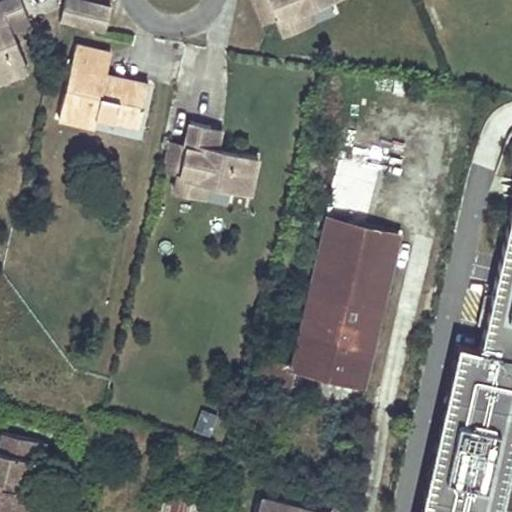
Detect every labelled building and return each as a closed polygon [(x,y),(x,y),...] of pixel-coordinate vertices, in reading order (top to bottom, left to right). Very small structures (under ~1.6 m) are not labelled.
[(0,0),(0,77),(28,66),(12,27),(8,18),(26,10),(21,0),(0,0)] [(64,0),(59,22),(106,33),(112,6),(84,0),(64,0)] [(270,0),(253,0),(263,23),(278,17),(270,0)] [(297,12),(326,0),(270,0),(278,17),(284,33),(303,25),(297,12)] [(330,0),(326,0),(297,12),(303,25),(336,12),(330,0)] [(380,5),(376,40),(391,41),(395,6),(380,5)] [(26,10),(8,18),(12,27),(30,20),(26,10)] [(148,84),(106,74),(111,53),(76,44),(59,116),(95,125),(98,115),(139,125),(148,84)] [(186,144),(174,142),(169,170),(174,170),(172,183),(177,184),(175,195),(231,203),(232,193),(252,196),(258,155),(220,149),(223,129),(189,124),(186,144)] [(363,381),(398,235),(329,219),(294,363),(258,355),(252,380),(288,389),(294,364),(363,381)] [(468,350),(431,511),(511,511),(511,510),(511,235),(485,354),(468,350)] [(5,417),(2,430),(27,436),(31,423),(5,417)] [(0,511),(20,511),(28,479),(33,458),(42,460),(47,441),(27,436),(2,430),(0,439),(0,511)] [(28,479),(20,511),(29,511),(37,482),(28,479)] [(331,511),(332,511),(263,495),(259,511),(331,511)] [(160,497),(156,511),(221,511),(222,511),(160,497)]
